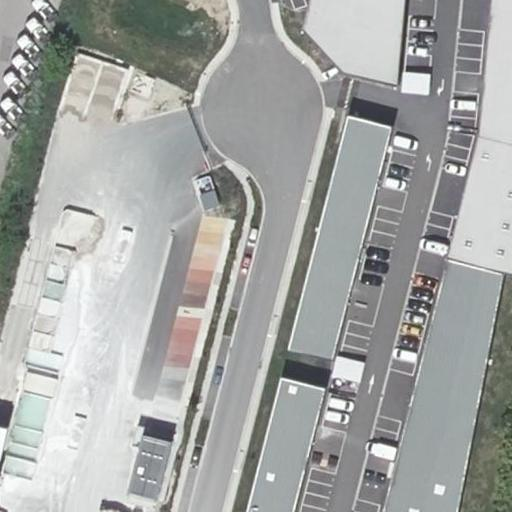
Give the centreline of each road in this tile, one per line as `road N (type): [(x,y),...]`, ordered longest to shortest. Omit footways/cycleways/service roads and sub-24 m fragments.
road 1 (residential): [(205,511),(282,198),(282,150),(266,112)]
road 2 (unknown): [(79,511),(76,487),(93,403),(162,133)]
road 3 (unknown): [(162,133),(99,134),(56,156),(32,181)]
